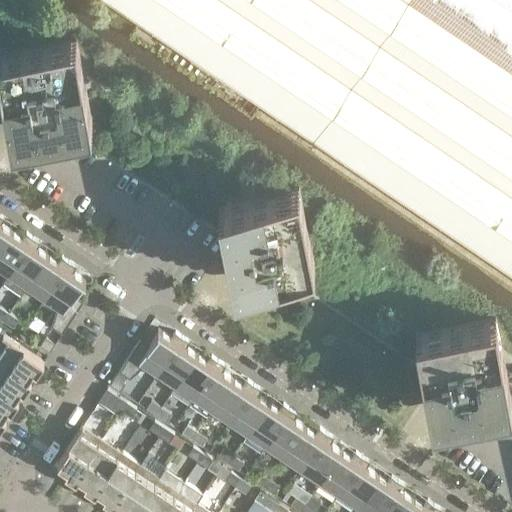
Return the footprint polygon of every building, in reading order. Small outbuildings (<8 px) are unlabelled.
[(511,0),(108,0),(511,272),(511,0)] [(92,118),(83,74),(76,37),(0,52),(0,74),(2,86),(12,134),(20,132),(92,118)] [(315,266),(299,185),(257,194),(218,201),(232,270),(234,282),(279,273),(315,266)] [(0,246),(12,229),(1,222),(4,216),(0,213),(0,246)] [(0,266),(9,272),(33,236),(26,231),(22,236),(12,229),(0,246),(0,266)] [(27,284),(47,253),(37,246),(40,240),(33,236),(9,272),(27,284)] [(45,296),(69,260),(62,255),(58,260),(47,253),(27,284),(45,296)] [(83,299),(74,293),(84,279),(85,280),(86,279),(73,270),(76,264),(69,260),(45,296),(58,305),(51,324),(62,331),(83,299)] [(0,316),(4,319),(9,311),(0,304),(0,316)] [(13,326),(19,317),(9,311),(4,319),(13,326)] [(503,355),(502,349),(495,317),(415,333),(422,368),(431,413),(439,412),(511,397),(503,355)] [(158,371),(182,335),(175,330),(171,335),(158,327),(157,328),(159,329),(149,343),(140,337),(119,369),(130,376),(145,362),(158,371)] [(44,358),(3,331),(0,335),(0,357),(28,376),(28,375),(33,368),(36,370),(44,358)] [(50,350),(55,341),(45,335),(40,343),(50,350)] [(176,383),(197,352),(186,345),(189,339),(182,335),(158,371),(176,383)] [(194,395),(218,359),(211,354),(207,359),(197,352),(176,383),(194,395)] [(28,376),(0,357),(0,385),(15,395),(16,394),(21,387),(24,389),(32,377),(28,375),(28,376)] [(212,407),(233,376),(222,369),(225,363),(218,359),(194,395),(212,407)] [(120,389),(125,381),(115,374),(110,382),(120,389)] [(230,419),(254,383),(247,378),(243,383),(233,376),(212,407),(230,419)] [(248,431),(268,400),(258,393),(261,387),(254,383),(230,419),(248,431)] [(15,395),(0,385),(0,412),(2,414),(3,413),(8,406),(11,408),(19,396),(16,394),(15,395)] [(137,406),(117,393),(111,401),(131,415),(137,406)] [(156,413),(161,405),(151,398),(146,407),(156,413)] [(266,443),(290,407),(283,402),(279,407),(268,400),(248,431),(266,443)] [(166,420),(171,411),(161,405),(156,413),(166,420)] [(284,455),(305,424),(294,417),(297,411),(290,407),(266,443),(284,455)] [(175,432),(155,418),(149,427),(169,440),(175,432)] [(192,437),(197,429),(187,422),(182,430),(192,437)] [(75,477),(102,437),(82,423),(57,461),(67,467),(64,470),(75,477)] [(302,467),(326,431),(320,426),(315,431),(305,424),(284,455),(302,467)] [(202,444),(207,435),(197,429),(192,437),(202,444)] [(320,479),(341,448),(331,441),(334,435),(326,431),(302,467),(320,479)] [(94,490),(121,449),(102,437),(75,477),(76,478),(78,475),(86,480),(83,483),(94,490)] [(213,457),(193,444),(188,452),(207,465),(213,457)] [(228,461),(233,453),(223,446),(218,454),(228,461)] [(338,491),(362,455),(356,450),(351,455),(341,448),(320,479),(338,491)] [(113,503),(140,462),(121,449),(94,490),(95,491),(97,488),(104,492),(102,496),(113,503)] [(238,468),(243,459),(233,453),(228,461),(238,468)] [(356,503),(377,472),(367,465),(370,459),(362,455),(338,491),(356,503)] [(126,511),(134,511),(159,475),(140,462),(113,503),(114,503),(116,500),(123,505),(121,508),(126,511)] [(251,482),(231,469),(226,478),(245,491),(251,482)] [(264,485),(270,477),(260,470),(254,478),(264,485)] [(369,511),(376,511),(398,479),(392,474),(387,479),(377,472),(356,503),(369,511)] [(162,511),(178,487),(159,475),(134,511),(162,511)] [(274,492),(280,483),(270,477),(264,485),(274,492)] [(402,511),(413,496),(402,489),(406,483),(398,479),(376,511),(402,511)] [(189,511),(197,500),(178,487),(162,511),(189,511)] [(285,511),(289,508),(269,494),(263,503),(277,511),(285,511)] [(300,509),(306,501),(296,494),(290,503),(300,509)] [(428,511),(434,503),(428,498),(423,503),(413,496),(402,511),(428,511)] [(215,511),(197,500),(189,511),(215,511)] [(304,511),(312,511),(316,508),(306,501),(300,509),(304,511)] [(438,511),(441,507),(434,503),(428,511),(438,511)]
